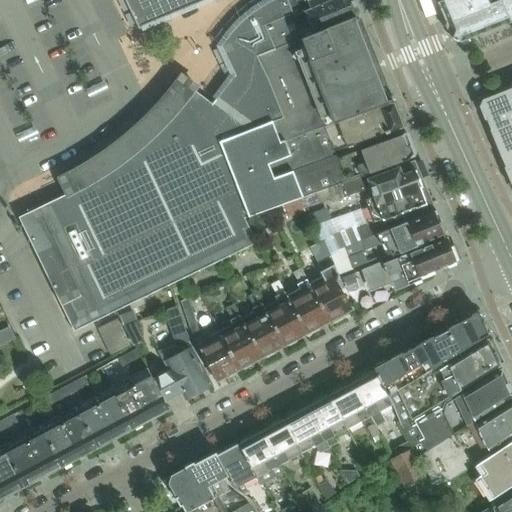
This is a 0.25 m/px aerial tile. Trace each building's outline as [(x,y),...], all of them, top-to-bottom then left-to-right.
[(298,171),(287,143),(270,97),(254,56),(275,47),(266,25),(295,13),(289,0),(271,0),(266,3),(253,11),(240,22),(230,33),(220,46),(234,75),(212,104),(193,90),(195,87),(188,81),(181,76),(170,91),(158,105),(146,117),(133,129),(120,141),(106,151),(91,161),(76,170),(60,178),(63,186),(67,194),(35,209),(28,213),(18,217),(73,332),(171,285),(259,243),(246,219),(294,202),(293,200),(284,176),(298,171)] [(124,0),(138,29),(147,24),(204,0),(124,0)] [(330,0),(295,14),(295,13),(266,25),(275,47),(354,17),(359,15),(352,0),(330,0)] [(330,0),(289,0),(295,13),(295,14),(330,0)] [(446,0),(438,3),(447,24),(491,5),(490,3),(498,0),(446,0)] [(462,41),(472,37),(511,20),(511,0),(498,0),(490,3),(491,5),(447,24),(453,37),(462,41)] [(270,97),(287,143),(388,104),(354,17),(275,47),(254,56),(270,97)] [(511,123),(511,89),(486,100),(482,106),(492,131),(511,123)] [(356,146),(404,127),(394,102),(388,104),(287,143),(298,171),(326,160),(329,154),(355,144),(356,146)] [(511,184),(511,123),(492,131),(503,160),(511,156),(511,165),(505,168),(511,184)] [(284,176),(293,200),(408,159),(414,153),(410,145),(408,146),(404,134),(326,160),(298,171),(284,176)] [(426,207),(432,205),(415,162),(354,186),(330,195),(333,203),(357,194),(371,188),(377,202),(367,206),(374,223),(357,229),(362,241),(406,223),(402,213),(425,204),(426,207)] [(302,214),(298,202),(279,208),(283,220),(302,214)] [(392,256),(445,234),(436,212),(406,223),(362,241),(365,250),(387,242),(392,256)] [(420,276),(444,266),(456,261),(447,239),(385,264),(381,263),(375,265),(381,280),(403,271),(409,284),(421,279),(420,276)] [(344,248),(331,253),(332,257),(340,274),(353,269),(348,257),(344,248)] [(321,275),(308,282),(329,321),(352,308),(341,287),(344,285),(332,257),(318,265),(321,271),(319,271),(321,275)] [(306,333),(329,321),(308,282),(300,268),(292,272),(298,283),(296,284),(298,288),(286,295),(306,333)] [(353,274),(343,278),(347,291),(358,287),(353,274)] [(306,333),(286,295),(278,279),(270,284),(276,295),(275,296),(277,300),(264,306),(284,344),(306,333)] [(174,292),(183,289),(179,281),(171,285),(174,292)] [(284,344),(264,306),(256,291),(248,295),(255,307),(252,308),(255,312),(242,318),(262,356),(284,344)] [(188,299),(181,302),(187,320),(194,317),(188,299)] [(233,323),(220,330),(240,368),(262,356),(242,318),(233,303),(226,307),(232,318),(230,319),(233,323)] [(180,312),(179,313),(172,317),(180,339),(159,350),(166,363),(168,361),(172,369),(154,378),(166,399),(184,390),(187,396),(210,384),(188,342),(188,333),(180,312)] [(422,375),(447,360),(488,334),(488,332),(487,332),(484,326),(480,318),(478,319),(471,318),(470,316),(433,336),(410,348),(422,375)] [(130,346),(117,320),(97,329),(110,356),(130,346)] [(217,380),(240,368),(220,330),(207,337),(204,333),(203,334),(197,323),(188,328),(217,380)] [(401,424),(460,390),(500,365),(488,339),(448,363),(447,360),(422,375),(388,396),(391,404),(401,424)] [(410,348),(374,368),(388,396),(422,375),(410,348)] [(142,357),(137,349),(118,359),(122,367),(142,357)] [(352,382),(370,416),(391,404),(388,396),(374,368),(373,368),(375,370),(371,372),(368,371),(361,375),(360,378),(352,382)] [(166,399),(154,378),(150,370),(114,390),(134,427),(170,408),(166,399)] [(401,424),(417,456),(511,396),(511,391),(502,370),(462,393),(460,390),(401,424)] [(90,385),(85,377),(66,388),(71,396),(90,385)] [(331,393),(329,395),(347,428),(370,416),(352,382),(342,388),(339,386),(332,390),(331,393)] [(52,406),(71,396),(66,388),(47,398),(52,406)] [(134,427),(114,390),(79,408),(98,446),(134,427)] [(334,435),(347,428),(329,395),(326,396),(323,395),(316,399),(315,402),(307,407),(324,440),(329,449),(339,444),(334,435)] [(481,455),(511,435),(511,396),(417,456),(414,457),(423,477),(425,476),(434,488),(481,455)] [(286,418),(284,419),(302,452),(324,440),(307,407),(297,412),(294,410),(287,414),(286,418)] [(79,408),(43,428),(64,465),(98,446),(79,408)] [(0,432),(18,422),(14,415),(0,422),(0,432)] [(261,431),(279,464),(302,452),(284,419),(281,421),(277,419),(270,423),(270,427),(261,431)] [(382,439),(374,424),(367,428),(375,443),(382,439)] [(23,486),(64,465),(43,428),(3,449),(23,486)] [(241,442),(239,443),(257,476),(262,484),(283,473),(279,464),(261,431),(252,436),(249,435),(242,438),(241,442)] [(511,440),(472,466),(493,498),(511,485),(511,440)] [(410,449),(407,441),(393,448),(397,456),(410,449)] [(216,455),(226,475),(232,486),(236,487),(257,476),(239,443),(236,445),(232,444),(225,447),(224,451),(216,455)] [(3,449),(0,450),(0,498),(23,486),(3,449)] [(398,478),(403,487),(423,477),(414,457),(411,449),(389,460),(398,478)] [(195,463),(207,485),(226,475),(216,455),(215,453),(195,463)] [(170,482),(186,511),(214,497),(207,485),(195,463),(172,475),(170,482)] [(357,472),(346,471),(352,481),(360,477),(357,472)] [(335,493),(327,482),(318,486),(328,499),(335,493)] [(462,511),(444,484),(432,493),(445,511),(462,511)] [(306,511),(320,504),(311,488),(297,496),(306,511)] [(511,511),(511,491),(492,504),(479,511),(511,511)] [(226,511),(219,498),(214,497),(186,511),(226,511)]
